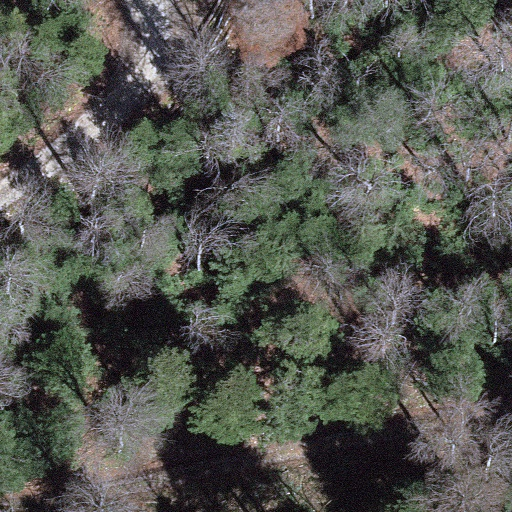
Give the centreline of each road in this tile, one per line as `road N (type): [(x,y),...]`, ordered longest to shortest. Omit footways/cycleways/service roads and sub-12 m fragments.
road 1 (track): [(0,504),(511,411)]
road 2 (track): [(0,193),(132,81),(150,40),(149,0)]
